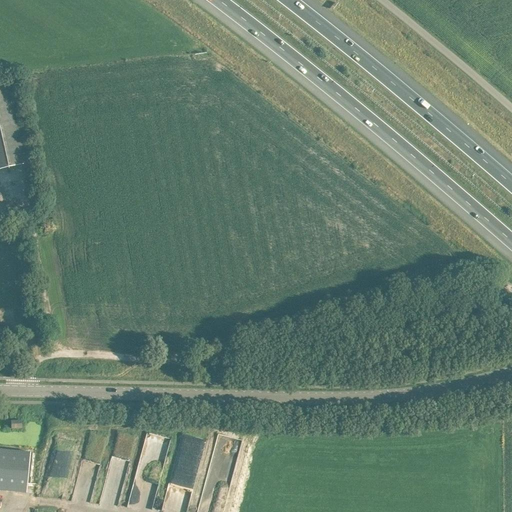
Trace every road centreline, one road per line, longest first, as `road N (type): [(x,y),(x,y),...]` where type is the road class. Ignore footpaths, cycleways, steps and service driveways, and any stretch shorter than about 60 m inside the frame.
road 1 (unclassified): [(23,390),(27,366),(49,354),(214,358),(484,286)]
road 2 (tertiary): [(23,390),(364,397),(511,371)]
road 3 (motorway): [(222,0),(511,242)]
road 4 (motorway): [(511,185),(289,0)]
road 5 (unclassified): [(511,110),(381,0)]
